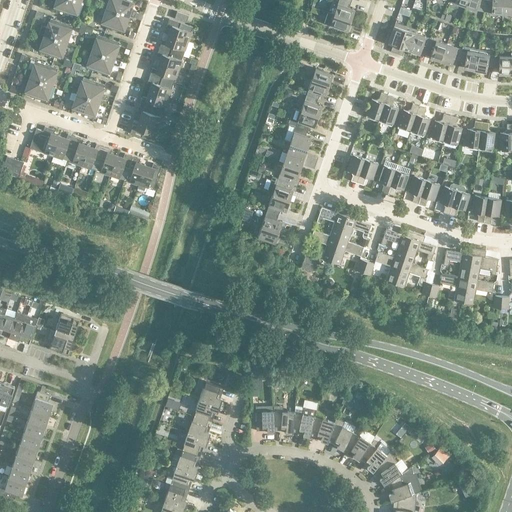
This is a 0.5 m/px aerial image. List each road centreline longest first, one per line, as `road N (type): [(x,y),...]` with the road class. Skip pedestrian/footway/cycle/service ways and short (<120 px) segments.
road 1 (residential): [(511,242),(444,230),(319,187),(361,61)]
road 2 (secondary): [(283,329),(45,250)]
road 3 (secondary): [(511,390),(400,348),(283,329)]
road 4 (secondary): [(283,329),(502,412)]
road 5 (residential): [(361,61),(190,0)]
road 6 (residential): [(230,448),(273,443),(362,473),(372,511)]
road 7 (residential): [(511,101),(469,97),(361,61)]
road 8 (residential): [(108,137),(154,0)]
road 9 (residential): [(45,511),(86,381)]
